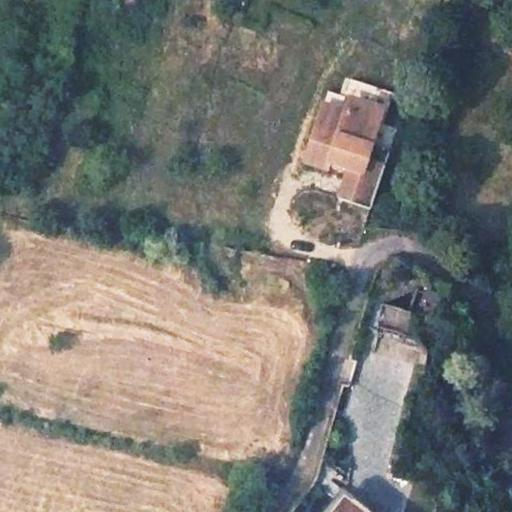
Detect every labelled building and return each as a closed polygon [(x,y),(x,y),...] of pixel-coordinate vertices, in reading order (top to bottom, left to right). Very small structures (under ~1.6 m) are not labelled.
[(188,0),(185,17),(212,22),(216,0),(188,0)] [(345,112),(323,104),(305,161),(327,168),(330,161),(349,168),(338,199),(370,209),(384,166),(365,159),(370,145),(380,114),(377,107),(354,100),(347,103),(345,112)] [(384,166),(389,152),(370,145),(365,159),(384,166)] [(432,230),(427,238),(437,244),(442,237),(432,230)] [(407,329),(413,309),(386,302),(380,322),(407,329)] [(400,362),(420,362),(420,336),(380,336),(380,349),(401,350),(400,362)] [(336,500),(326,511),(371,511),(349,495),(342,504),(336,500)]
